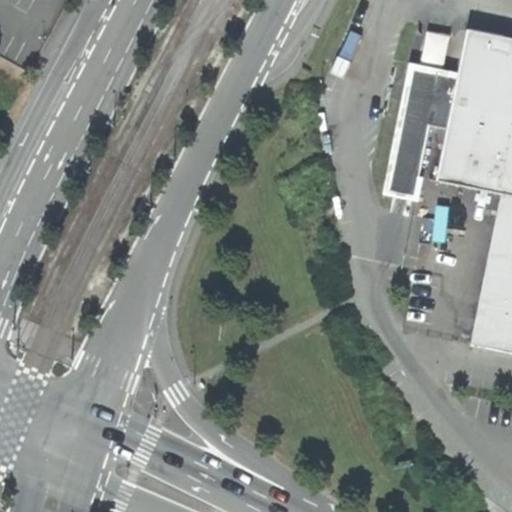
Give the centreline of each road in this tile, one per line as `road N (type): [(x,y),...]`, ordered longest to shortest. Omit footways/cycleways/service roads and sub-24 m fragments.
road 1 (secondary): [(145,0),(40,202),(0,303)]
road 2 (secondary): [(160,259),(282,0)]
road 3 (secondary): [(270,511),(178,393),(160,330),(160,259)]
road 4 (secondary): [(99,0),(0,190)]
road 5 (secondary): [(89,458),(160,259)]
road 6 (primary): [(89,458),(212,511)]
